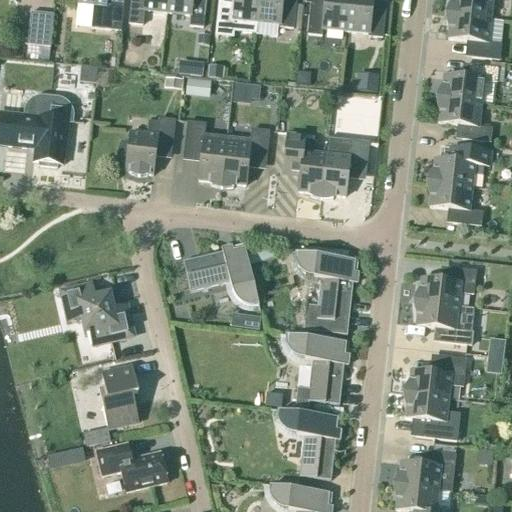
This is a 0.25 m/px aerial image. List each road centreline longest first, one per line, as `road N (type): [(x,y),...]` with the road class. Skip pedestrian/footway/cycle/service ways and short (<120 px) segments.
road 1 (residential): [(200,511),(128,210)]
road 2 (residential): [(359,511),(388,241)]
road 3 (residential): [(388,241),(128,210)]
road 4 (residential): [(388,241),(414,0)]
road 5 (residential): [(128,210),(8,194)]
